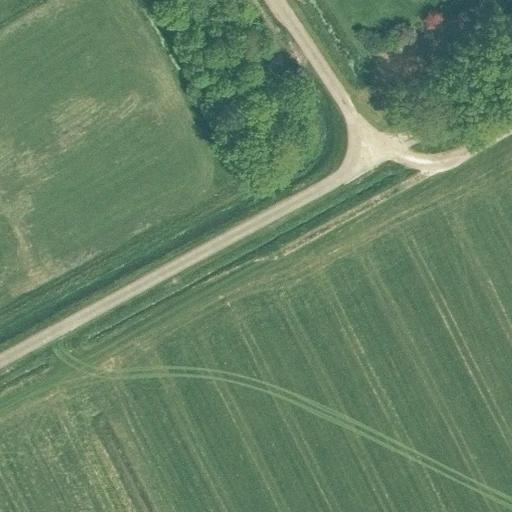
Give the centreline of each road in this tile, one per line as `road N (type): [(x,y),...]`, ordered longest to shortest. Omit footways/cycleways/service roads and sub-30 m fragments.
road 1 (unclassified): [(0,362),(329,184),(350,165),(356,137),(349,111),(276,0)]
road 2 (track): [(511,127),(436,164),(355,147)]
